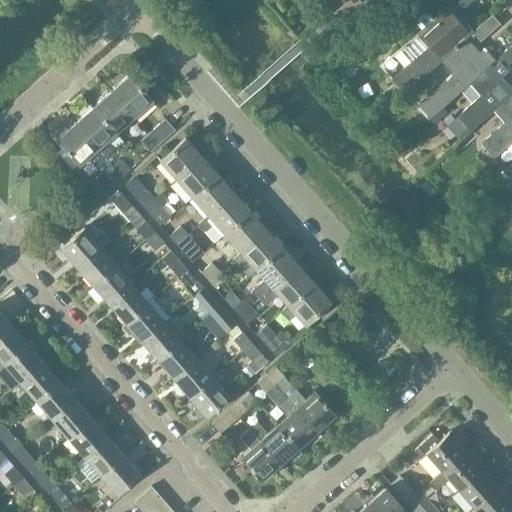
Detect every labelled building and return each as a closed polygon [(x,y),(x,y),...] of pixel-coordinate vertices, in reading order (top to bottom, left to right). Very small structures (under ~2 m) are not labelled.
[(411,62),(393,78),(406,93),(424,77),(445,59),(445,58),(447,56),(468,38),(468,37),(447,14),(453,9),(458,14),(473,0),(455,0),(444,11),(444,10),(435,18),(431,13),(424,12),(419,17),(419,24),(423,29),(417,34),(401,48),(413,61),(411,62)] [(435,89),(417,105),(430,120),(443,108),(448,104),(471,83),(492,65),(492,64),(497,60),(485,47),(480,51),(471,41),(477,36),(482,41),(501,24),(493,15),(468,37),(468,38),(447,56),(445,58),(445,59),(456,71),(435,89)] [(472,131),(495,110),(511,94),(511,87),(495,68),(501,63),(506,68),(511,62),(511,46),(492,64),(492,65),(471,83),(482,95),(459,116),(472,131)] [(343,66),(341,70),(341,74),(344,77),(347,78),(351,78),(354,76),(356,73),(356,69),(354,66),(350,64),(346,64),(343,66)] [(129,76),(111,91),(133,117),(151,101),(152,100),(129,74),(128,75),(129,76)] [(111,91),(93,107),(115,133),(133,117),(111,91)] [(496,157),(511,143),(511,94),(495,110),(506,122),(483,143),(496,157)] [(75,123),(97,149),(105,157),(113,151),(105,142),(115,133),(93,107),(75,123)] [(443,108),(430,120),(434,124),(447,112),(443,108)] [(165,120),(153,130),(163,141),(175,130),(165,120)] [(57,139),(56,139),(79,165),(80,165),(80,164),(90,155),(98,164),(105,157),(97,149),(75,123),(57,139)] [(163,141),(153,130),(141,141),(151,151),(163,141)] [(161,162),(177,180),(202,157),(187,139),(186,138),(160,161),(161,162)] [(177,180),(193,198),(218,175),(202,157),(177,180)] [(121,159),(113,166),(122,177),(130,170),(121,159)] [(122,177),(113,166),(105,173),(115,183),(122,177)] [(136,201),(147,191),(134,175),(123,185),(136,201)] [(193,198),(209,216),(234,193),(218,175),(193,198)] [(136,201),(143,209),(154,199),(147,191),(136,201)] [(208,215),(198,224),(205,231),(215,222),(225,234),(250,211),(234,193),(209,216),(208,215)] [(132,206),(122,194),(113,202),(123,214),(132,206)] [(154,199),(143,209),(150,216),(161,206),(154,199)] [(225,234),(241,252),(266,229),(250,211),(225,234)] [(136,229),(145,239),(154,231),(145,221),(136,229)] [(169,237),(176,245),(186,235),(179,227),(169,237)] [(61,249),(77,267),(109,240),(101,231),(93,239),(85,229),(84,228),(60,248),(61,249)] [(248,277),(257,270),(282,247),(266,229),(241,252),(232,259),(248,277)] [(154,231),(145,239),(154,249),(163,241),(154,231)] [(186,235),(176,245),(182,252),(193,242),(186,235)] [(77,267),(93,286),(116,265),(108,255),(116,248),(109,240),(77,267)] [(251,293),(258,301),(298,266),(282,247),(257,270),(266,280),(251,293)] [(169,265),(178,276),(187,268),(178,258),(169,265)] [(201,273),(208,280),(218,271),(211,263),(201,273)] [(93,286),(109,304),(132,284),(116,265),(93,286)] [(280,296),(289,306),(314,284),(298,266),(258,301),(265,309),(280,296)] [(187,268),(178,276),(187,286),(196,279),(187,268)] [(218,271),(208,280),(214,288),(225,278),(218,271)] [(109,304),(125,323),(148,302),(132,284),(109,304)] [(288,305),(280,312),(288,320),(296,314),(304,324),(305,325),(331,302),(330,301),(314,284),(289,306),(288,305)] [(201,302),(210,312),(219,305),(210,294),(201,302)] [(141,341),(164,321),(170,316),(154,298),(148,302),(125,323),(141,341)] [(233,309),(240,316),(251,307),(244,299),(233,309)] [(219,305),(210,312),(220,323),(228,315),(219,305)] [(251,307),(240,316),(246,323),(257,314),(251,307)] [(0,334),(11,325),(0,312),(0,334)] [(141,341),(157,360),(181,340),(164,321),(141,341)] [(0,366),(4,364),(27,343),(11,325),(0,334),(0,366)] [(267,325),(256,334),(275,356),(290,343),(282,333),(277,337),(267,325)] [(234,339),(243,350),(252,342),(243,332),(234,339)] [(157,360),(173,378),(197,358),(181,340),(157,360)] [(4,364),(20,382),(43,362),(36,354),(38,351),(38,348),(33,341),(29,341),(27,343),(4,364)] [(252,342),(243,350),(252,360),(248,363),(256,373),(269,361),(252,342)] [(173,378),(189,397),(213,377),(197,358),(173,378)] [(27,391),(36,401),(59,381),(43,362),(20,382),(10,391),(18,399),(27,391)] [(275,366),(267,374),(276,384),(317,431),(335,415),(336,415),(315,391),(314,392),(306,399),(298,390),(297,391),(275,366)] [(213,377),(189,397),(205,415),(206,416),(229,395),(229,394),(228,395),(219,384),(229,376),(222,368),(213,377)] [(329,370),(322,375),(338,392),(344,387),(329,370)] [(287,416),(278,424),(298,447),(317,431),(276,384),(267,374),(258,382),(267,392),(287,416)] [(338,392),(322,375),(318,378),(333,396),(338,392)] [(36,401),(52,419),(75,399),(59,381),(36,401)] [(52,419),(68,438),(91,418),(75,399),(52,419)] [(238,399),(229,406),(238,416),(247,409),(238,399)] [(238,416),(229,406),(211,422),(219,432),(238,416)] [(68,438),(84,456),(107,436),(91,418),(68,438)] [(278,424),(260,440),(280,464),(288,456),(290,459),(293,459),(300,453),(300,450),(298,447),(278,424)] [(6,427),(0,432),(0,439),(6,446),(15,438),(6,427)] [(427,454),(442,472),(465,451),(464,451),(455,440),(457,439),(450,431),(448,433),(439,441),(432,434),(414,450),(422,458),(427,454)] [(84,456),(100,475),(123,455),(107,436),(84,456)] [(280,464),(260,440),(242,456),(241,456),(240,457),(261,481),(262,480),(280,464)] [(449,479),(458,490),(481,469),(480,469),(482,467),(483,465),(476,456),(473,456),(467,449),(464,451),(465,451),(442,472),(430,482),(437,490),(449,479)] [(20,462),(29,472),(38,464),(29,454),(20,462)] [(123,455),(100,475),(116,493),(116,494),(140,473),(139,472),(139,473),(123,455)] [(4,475),(14,486),(23,478),(7,459),(0,465),(0,475),(2,477),(4,475)] [(38,464),(29,472),(38,483),(47,475),(38,464)] [(458,490),(474,508),(497,487),(496,487),(487,476),(489,474),(482,467),(480,469),(481,469),(458,490)] [(391,484),(407,503),(416,495),(400,476),(391,484)] [(23,478),(14,486),(23,496),(32,488),(23,478)] [(474,508),(477,511),(503,511),(511,505),(511,504),(503,494),(505,493),(498,485),(496,487),(497,487),(474,508)] [(134,502),(142,510),(159,495),(151,486),(134,502)] [(365,502),(367,505),(367,504),(373,511),(406,511),(385,487),(384,488),(384,489),(374,498),(372,496),(365,502)] [(52,499),(61,509),(70,501),(61,490),(52,499)] [(142,510),(143,511),(157,511),(167,504),(159,495),(142,510)] [(70,501),(61,509),(63,511),(79,511),(80,511),(70,501)]
